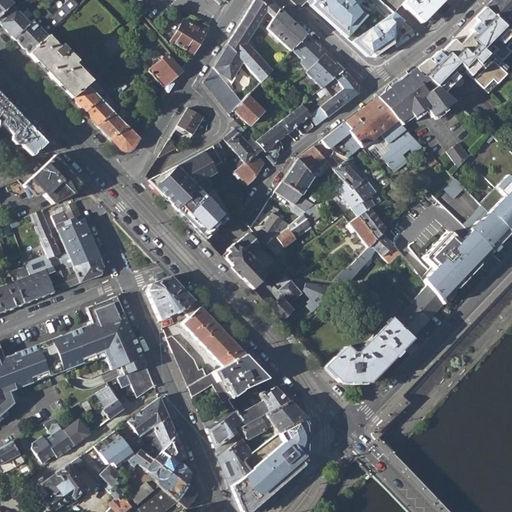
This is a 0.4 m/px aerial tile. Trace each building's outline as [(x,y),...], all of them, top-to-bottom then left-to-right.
[(0,0),(0,15),(11,5),(12,4),(16,0),(0,0)] [(27,53),(71,99),(86,86),(114,61),(98,44),(120,23),(96,0),(83,0),(65,18),(55,27),(46,35),(27,53)] [(65,17),(77,3),(73,0),(68,0),(58,11),(65,17)] [(241,63),(259,83),(270,70),(244,44),(265,13),(272,19),(265,29),(290,51),(290,50),(305,35),(268,0),(253,0),(226,44),(241,63)] [(296,0),(293,3),(299,9),(305,1),(306,0),(296,0)] [(306,0),(305,1),(366,57),(382,58),(415,34),(393,15),(380,26),(349,0),(306,0)] [(406,0),(402,5),(421,23),(443,0),(406,0)] [(487,11),(502,25),(511,14),(511,0),(491,0),(484,8),(487,11)] [(27,53),(46,35),(36,24),(55,7),(51,3),(28,23),(13,37),(27,53)] [(0,15),(0,23),(13,37),(28,23),(11,5),(0,15)] [(473,18),(476,21),(487,11),(484,8),(473,18)] [(458,77),(465,71),(483,89),(492,79),(497,84),(507,74),(497,65),(511,51),(507,47),(511,41),(511,34),(502,25),(487,11),(476,21),(468,30),(472,33),(470,34),(472,37),(461,48),(458,45),(456,43),(442,58),(440,56),(436,52),(427,61),(426,59),(414,69),(416,71),(420,78),(423,77),(444,94),(453,84),(459,88),(462,86),(463,82),(458,77)] [(51,22),(55,27),(65,18),(60,13),(51,22)] [(170,42),(190,55),(205,31),(193,22),(190,26),(183,21),(170,42)] [(469,33),(458,45),(461,48),(472,37),(470,34),(469,33)] [(298,62),(307,70),(320,56),(324,53),(305,35),(290,50),(301,59),(298,62)] [(441,54),(440,56),(442,58),(456,43),(452,40),(440,53),(441,54)] [(213,69),(227,86),(241,63),(226,44),(211,68),(213,69)] [(147,71),(166,93),(171,85),(169,81),(179,73),(165,56),(147,71)] [(304,72),(321,88),(323,86),(333,78),(342,71),(333,62),(330,65),(320,56),(307,70),(304,72)] [(202,82),(228,113),(232,109),(239,102),(227,86),(213,69),(202,82)] [(412,116),(423,107),(425,110),(430,117),(451,101),(444,94),(423,77),(420,78),(416,71),(414,69),(374,98),(376,99),(386,110),(396,120),(398,122),(409,113),(411,116),(412,116)] [(342,71),(333,78),(342,90),(333,97),(340,107),(356,95),(357,86),(342,71)] [(323,86),(333,97),(342,90),(333,78),(323,86)] [(488,93),(497,84),(492,79),(483,89),(488,93)] [(99,99),(86,86),(71,99),(84,113),(99,99)] [(99,99),(84,113),(97,127),(112,113),(118,108),(104,94),(99,99)] [(239,102),(232,109),(237,115),(248,125),(261,111),(246,95),(239,102)] [(310,117),(317,125),(340,107),(333,97),(318,109),(319,110),(310,117)] [(0,122),(1,122),(1,124),(11,136),(10,137),(10,141),(14,145),(18,146),(19,144),(31,156),(41,147),(43,144),(0,98),(0,122)] [(361,147),(361,148),(379,133),(391,149),(380,158),(390,171),(405,159),(400,153),(408,147),(413,154),(422,146),(400,124),(398,122),(396,120),(386,110),(376,99),(344,123),(350,130),(347,132),(361,147)] [(308,116),(300,104),(278,123),(287,134),(308,116)] [(423,107),(412,116),(413,119),(425,110),(423,107)] [(175,126),(191,136),(202,117),(186,108),(175,126)] [(97,127),(110,141),(125,127),(112,113),(97,127)] [(409,113),(398,122),(400,124),(411,116),(409,113)] [(278,123),(254,144),(260,151),(264,155),(270,149),(270,148),(287,134),(278,123)] [(343,138),(354,152),(361,147),(347,132),(350,130),(344,123),(321,141),(326,147),(339,138),(341,140),(343,138)] [(233,171),(246,188),(262,164),(254,155),(260,151),(254,144),(237,125),(223,138),(243,164),(233,171)] [(110,141),(117,149),(118,149),(121,151),(127,151),(131,149),(137,140),(125,127),(110,141)] [(166,141),(154,161),(174,149),(166,141)] [(211,147),(218,159),(225,155),(218,143),(211,147)] [(467,158),(457,144),(445,152),(457,169),(467,158)] [(148,181),(174,210),(189,196),(198,192),(210,186),(206,178),(215,174),(212,168),(220,163),(218,159),(211,147),(148,181)] [(310,176),(326,162),(321,157),(313,147),(295,161),(310,176)] [(341,178),(351,190),(353,188),(362,183),(360,181),(343,162),(340,165),(326,153),(321,157),(326,162),(340,179),(341,178)] [(52,158),(33,176),(32,175),(22,184),(32,196),(41,195),(51,206),(72,196),(70,192),(80,183),(54,156),(52,158)] [(280,183),(299,196),(312,177),(310,176),(295,161),(280,183)] [(487,213),(509,233),(511,229),(511,181),(506,175),(494,188),(504,196),(487,213)] [(333,185),(358,217),(359,217),(370,210),(353,188),(351,190),(341,178),(340,179),(333,185)] [(385,230),(384,229),(372,212),(374,210),(373,207),(374,205),(370,197),(375,193),(365,178),(360,181),(362,183),(353,188),(370,210),(359,217),(376,239),(381,233),(385,230)] [(17,179),(4,184),(8,190),(22,184),(17,179)] [(444,190),(453,199),(464,188),(455,180),(444,190)] [(274,192),(293,205),(299,196),(280,183),(279,183),(274,192)] [(390,195),(403,210),(408,205),(410,203),(397,188),(390,195)] [(189,196),(174,210),(204,240),(225,219),(213,208),(214,207),(198,192),(189,196)] [(300,205),(306,209),(312,204),(299,196),(293,205),(297,208),(300,205)] [(51,266),(54,273),(65,268),(71,265),(98,258),(74,202),(61,208),(63,214),(51,219),(66,255),(60,258),(61,258),(59,260),(53,257),(58,254),(40,211),(30,216),(43,248),(50,263),(51,266)] [(274,217),(278,211),(266,203),(262,209),(270,215),(274,217)] [(302,214),(309,223),(320,214),(312,204),(306,209),(302,214)] [(468,230),(470,232),(459,242),(449,233),(446,233),(422,257),(434,269),(423,281),(428,286),(442,304),(479,265),(479,260),(489,250),(491,252),(509,233),(487,213),(483,218),(478,223),(477,224),(476,224),(473,225),(468,230)] [(278,243),(284,251),(297,242),(293,235),(309,223),(302,214),(288,227),(277,235),(264,245),(271,250),(277,244),(278,243)] [(257,241),(264,245),(277,235),(288,227),(274,217),(270,215),(257,233),(251,226),(248,229),(257,241)] [(355,232),(367,248),(370,245),(376,239),(359,217),(358,217),(348,223),(349,224),(355,232)] [(355,232),(349,224),(345,226),(351,234),(355,232)] [(375,250),(389,263),(399,252),(393,244),(381,233),(376,239),(370,245),(375,250)] [(220,258),(250,290),(257,284),(262,279),(276,266),(255,245),(247,234),(220,258)] [(284,251),(278,243),(277,244),(271,250),(273,251),(278,258),(285,253),(284,251)] [(367,248),(345,271),(344,271),(333,281),(347,283),(354,277),(355,278),(366,268),(364,266),(372,258),(373,255),(375,250),(370,245),(367,248)] [(45,265),(50,263),(43,248),(39,250),(45,265)] [(281,260),(286,267),(288,270),(295,264),(288,255),(281,260)] [(367,269),(377,260),(373,255),(372,258),(364,266),(366,268),(367,269)] [(73,271),(78,283),(100,275),(102,268),(98,258),(71,265),(72,268),(73,271)] [(300,271),(295,264),(288,270),(294,277),(300,271)] [(54,273),(51,266),(13,281),(22,305),(52,293),(46,276),(54,273)] [(78,283),(73,271),(70,272),(67,274),(65,268),(54,273),(46,276),(52,293),(78,283)] [(188,317),(198,307),(169,277),(148,285),(145,292),(158,321),(183,310),(188,317)] [(263,305),(268,309),(280,298),(283,295),(290,303),(302,293),(290,280),(288,282),(285,279),(272,290),(262,279),(250,290),(263,305)] [(6,284),(15,307),(19,306),(22,305),(13,281),(10,283),(6,284)] [(0,313),(15,307),(6,284),(0,286),(0,313)] [(304,319),(337,289),(338,289),(307,284),(303,291),(310,299),(306,302),(308,304),(298,313),(304,319)] [(428,286),(412,302),(428,317),(442,304),(428,286)] [(355,298),(363,303),(368,298),(363,295),(361,298),(357,295),(355,298)] [(117,367),(140,357),(114,297),(85,308),(91,324),(2,358),(0,352),(0,413),(11,403),(10,400),(98,366),(101,374),(117,367)] [(268,309),(281,322),(293,311),(280,298),(268,309)] [(363,303),(375,311),(378,306),(368,298),(363,303)] [(393,321),(409,337),(428,317),(412,302),(393,321)] [(181,324),(221,367),(243,355),(198,307),(188,317),(181,324)] [(322,366),(337,382),(367,381),(409,337),(393,321),(389,318),(353,354),(345,345),(322,366)] [(165,339),(186,388),(206,376),(202,368),(198,369),(194,359),(171,336),(165,339)] [(221,367),(212,373),(217,382),(211,385),(222,402),(228,399),(239,390),(240,391),(255,384),(266,379),(243,355),(221,367)] [(140,357),(117,367),(121,376),(125,374),(144,365),(140,357)] [(129,383),(133,392),(152,383),(144,365),(125,374),(129,383)] [(210,383),(211,385),(217,382),(212,373),(206,376),(186,388),(189,396),(210,383)] [(129,383),(125,374),(121,376),(117,377),(121,386),(129,383)] [(152,383),(133,392),(136,399),(154,387),(152,383)] [(228,399),(232,405),(244,396),(243,395),(257,388),(255,384),(240,391),(239,390),(228,399)] [(101,412),(107,421),(122,410),(107,387),(95,394),(104,408),(101,412)] [(241,425),(242,426),(263,415),(288,402),(273,387),(264,395),(262,393),(258,394),(257,397),(259,399),(261,399),(262,402),(237,416),(240,422),(241,425)] [(127,421),(138,437),(138,436),(142,434),(166,417),(158,398),(140,410),(141,411),(127,421)] [(80,403),(85,412),(90,409),(84,400),(80,403)] [(239,427),(246,439),(271,427),(276,435),(300,421),(304,419),(288,402),(263,415),(242,426),(241,425),(239,427)] [(211,448),(212,449),(233,433),(230,429),(240,422),(237,416),(234,410),(205,432),(211,448)] [(166,417),(142,434),(148,442),(156,435),(157,437),(152,441),(142,453),(151,460),(174,436),(166,417)] [(40,465),(53,456),(55,458),(72,446),(63,432),(53,418),(42,424),(51,436),(44,442),(41,437),(31,445),(30,450),(40,465)] [(63,432),(72,446),(91,433),(81,419),(63,432)] [(303,426),(300,421),(276,435),(277,436),(251,455),(243,461),(249,471),(228,486),(238,511),(248,511),(302,465),(301,464),(305,461),(303,458),(305,451),(305,434),(304,426),(303,426)] [(90,448),(95,454),(120,437),(115,430),(90,448)] [(142,442),(138,436),(138,437),(130,442),(137,449),(142,442)] [(11,441),(0,447),(0,464),(10,459),(15,468),(24,463),(11,441)] [(216,458),(228,486),(249,471),(243,461),(251,455),(241,441),(216,458)] [(138,450),(130,459),(134,463),(156,479),(154,481),(155,483),(159,486),(174,499),(183,486),(182,485),(167,474),(151,460),(142,453),(138,450)] [(107,456),(110,461),(116,456),(112,451),(107,456)] [(190,473),(176,462),(167,474),(182,485),(190,473)] [(70,463),(67,465),(72,473),(76,471),(70,463)] [(120,473),(124,477),(126,476),(134,469),(131,467),(126,463),(119,471),(120,473)] [(85,490),(72,473),(67,465),(40,484),(49,497),(47,499),(54,509),(72,497),(73,498),(85,490)] [(104,488),(116,500),(120,496),(112,489),(124,477),(120,473),(118,475),(109,466),(101,475),(109,484),(104,488)] [(112,489),(120,496),(122,494),(120,491),(130,480),(126,476),(124,477),(112,489)] [(133,506),(152,492),(145,483),(130,495),(126,491),(122,494),(120,496),(129,509),(133,506)] [(178,502),(186,508),(197,496),(183,485),(183,486),(174,499),(178,502)] [(133,506),(138,511),(164,511),(178,502),(174,499),(159,486),(152,492),(133,506)] [(109,506),(114,511),(124,511),(126,511),(129,509),(120,496),(116,500),(109,506)]
